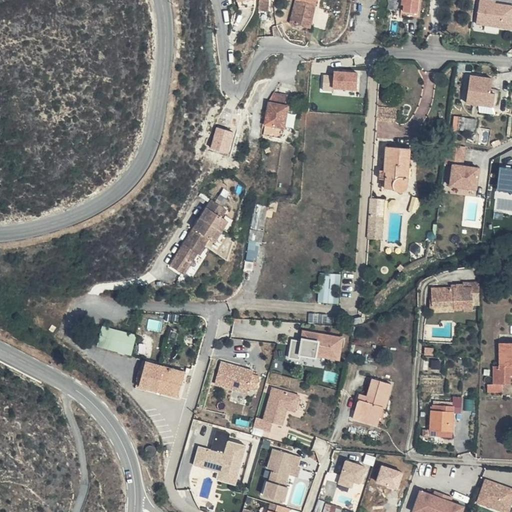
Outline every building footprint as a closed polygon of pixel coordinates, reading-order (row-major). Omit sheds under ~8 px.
[(272,0),(269,0),(260,0),(260,9),(271,10),(272,0)] [(297,0),(294,20),(308,23),(310,11),(308,11),(309,0),(310,0),(318,2),(318,0),(297,0)] [(312,24),(317,1),(310,0),(309,0),(308,11),(310,11),(308,23),(312,24)] [(420,14),(421,0),(406,0),(406,4),(406,13),(420,14)] [(496,0),(481,0),(478,23),(511,27),(511,3),(496,1),(496,0)] [(359,71),(336,69),(335,74),(334,87),(358,88),(359,71)] [(334,87),(335,74),(325,73),(324,89),(334,90),(334,87)] [(493,76),(471,73),(467,102),(495,105),(496,92),(492,90),(493,76)] [(398,107),(380,105),(380,118),(397,120),(398,107)] [(290,118),(270,115),(266,136),(267,136),(265,146),(285,150),(285,149),(290,118)] [(449,144),(447,162),(454,162),(465,164),(467,146),(449,144)] [(411,147),(387,145),(385,166),(390,166),(388,184),(396,185),(400,190),(403,191),(406,190),(408,189),(409,184),(408,181),(406,176),(405,174),(406,165),(410,165),(411,147)] [(465,164),(454,162),(451,185),(478,188),(481,165),(465,164)] [(511,167),(501,166),(498,190),(511,191),(511,167)] [(372,197),(369,237),(383,238),(386,199),(372,197)] [(226,211),(211,200),(207,207),(167,265),(180,274),(194,253),(197,255),(203,246),(202,246),(207,238),(213,243),(214,241),(219,234),(222,230),(227,222),(223,219),(221,218),(223,215),(226,211)] [(248,248),(260,251),(269,205),(257,203),(248,248)] [(225,216),(223,219),(227,222),(222,230),(225,232),(232,221),(225,216)] [(222,236),(219,234),(214,241),(217,244),(222,236)] [(321,273),(321,302),(341,302),(341,273),(321,273)] [(475,310),(473,285),(467,288),(462,288),(452,287),(445,287),(433,288),(434,299),(442,299),(464,297),(465,308),(464,309),(465,310),(475,310)] [(464,297),(442,299),(443,308),(455,307),(455,309),(464,309),(465,308),(464,297)] [(443,308),(442,299),(434,299),(435,308),(443,308)] [(124,344),(132,346),(135,335),(102,327),(100,334),(124,344)] [(314,331),(305,329),(304,337),(312,338),(314,331)] [(339,335),(314,331),(312,338),(304,337),(304,339),(294,338),(291,355),(301,357),(302,353),(317,355),(318,353),(340,357),(343,342),(339,341),(339,335)] [(130,355),(132,346),(124,344),(100,334),(97,346),(130,355)] [(511,342),(491,342),(491,356),(511,355),(511,342)] [(511,355),(491,356),(491,366),(500,366),(500,367),(511,366),(511,355)] [(433,359),(433,367),(441,367),(442,359),(433,359)] [(187,371),(147,361),(140,386),(181,396),(187,371)] [(223,361),(217,382),(248,390),(249,387),(256,389),(260,375),(253,373),(254,369),(223,361)] [(500,385),(500,367),(500,366),(491,366),(484,367),(483,385),(476,385),(475,394),(490,394),(490,385),(500,385)] [(395,384),(372,378),(366,400),(357,398),(355,408),(363,410),(361,415),(380,420),(384,407),(388,408),(395,384)] [(257,415),(254,432),(284,437),(289,409),(298,410),(302,391),(271,386),(266,416),(257,415)] [(435,401),(435,410),(445,411),(445,406),(455,407),(454,409),(462,409),(462,397),(455,397),(454,402),(435,401)] [(453,430),(454,409),(455,407),(445,406),(445,411),(435,410),(432,410),(431,428),(439,429),(452,430),(453,430)] [(452,430),(439,429),(439,436),(451,437),(452,430)] [(213,447),(199,444),(194,465),(219,471),(217,479),(239,483),(249,438),(217,431),(213,447)] [(284,464),(266,459),(260,478),(265,479),(262,491),(260,491),(256,506),(276,511),(280,497),(277,496),(279,489),(276,487),(277,483),(281,484),(283,475),(281,475),(284,464)] [(361,482),(367,465),(347,459),(340,482),(353,486),(355,480),(361,482)] [(293,466),(284,464),(281,475),(283,475),(289,477),(293,466)] [(289,477),(283,475),(281,484),(290,487),(292,478),(289,477)] [(511,486),(486,478),(478,501),(510,511),(511,505),(511,486)] [(436,495),(422,490),(415,511),(419,511),(463,511),(466,505),(452,500),(436,495)] [(454,495),(437,490),(436,495),(452,500),(454,495)]
